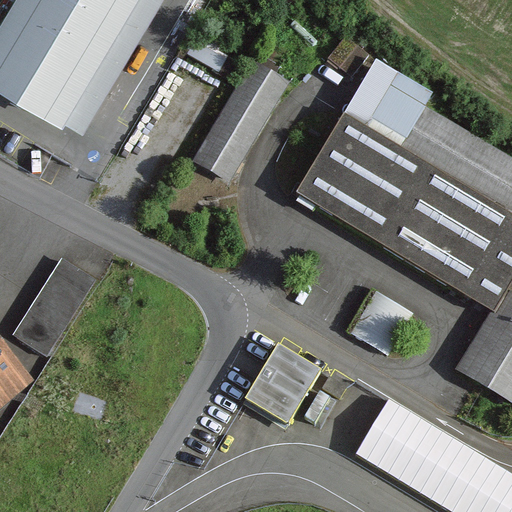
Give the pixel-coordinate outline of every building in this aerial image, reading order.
[(158,0),(21,0),(0,36),(0,81),(83,129),(158,0)] [(346,37),(328,60),(350,78),(369,55),(346,37)] [(197,38),(188,54),(219,72),(228,56),(197,38)] [(281,85),(248,67),(199,159),(232,176),(281,85)] [(339,125),(297,197),(494,309),(460,368),(511,397),(511,165),(419,113),(427,99),(392,79),(359,136),(339,125)] [(62,260),(13,337),(47,358),(96,282),(62,260)] [(374,291),(349,333),(387,356),(412,314),(374,291)] [(0,407),(34,380),(0,338),(0,407)] [(321,371),(279,345),(242,405),(284,431),(321,371)] [(511,511),(511,476),(390,402),(357,456),(450,511),(511,511)]
